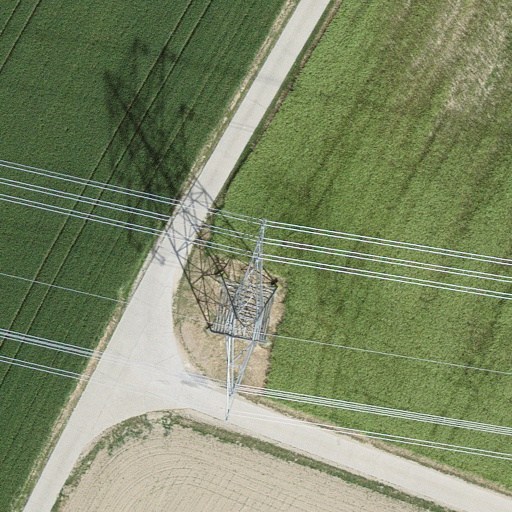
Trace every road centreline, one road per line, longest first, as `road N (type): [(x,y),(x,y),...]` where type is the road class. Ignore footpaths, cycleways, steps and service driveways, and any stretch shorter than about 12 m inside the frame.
road 1 (residential): [(43,511),(313,0)]
road 2 (track): [(500,511),(114,366)]
